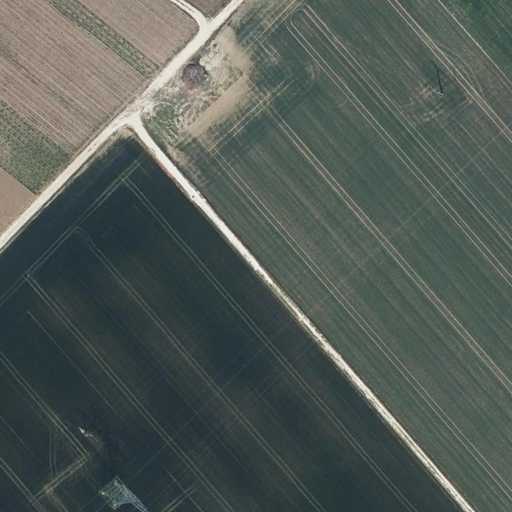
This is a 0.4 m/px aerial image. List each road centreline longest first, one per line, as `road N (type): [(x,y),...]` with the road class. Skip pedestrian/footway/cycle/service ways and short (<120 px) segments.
road 1 (track): [(127,113),(474,511)]
road 2 (track): [(242,0),(0,242)]
